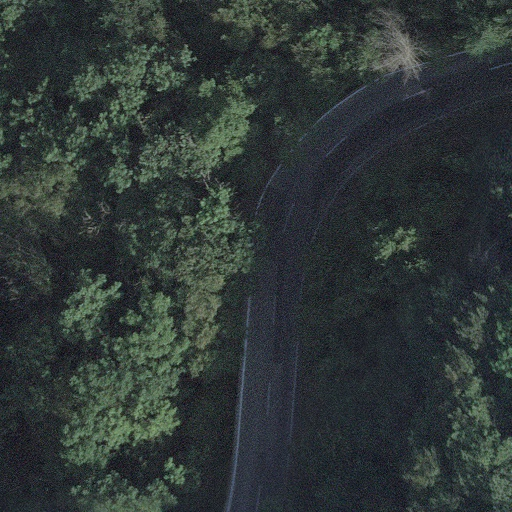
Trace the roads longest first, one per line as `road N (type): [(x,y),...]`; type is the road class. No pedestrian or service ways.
road 1 (tertiary): [(242,511),(266,273),(279,215),(304,169),(366,106),(511,61)]
road 2 (track): [(28,511),(44,465),(45,413),(11,62)]
